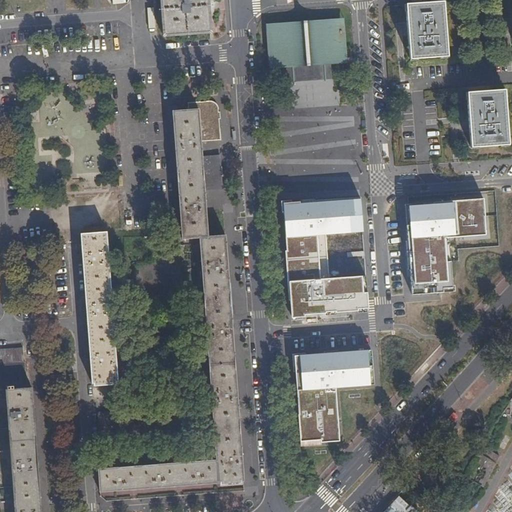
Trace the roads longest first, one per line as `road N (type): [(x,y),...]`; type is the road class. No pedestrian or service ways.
road 1 (residential): [(0,226),(8,332),(76,327),(92,511)]
road 2 (primary): [(511,292),(308,511)]
road 3 (residential): [(262,332),(242,52)]
road 4 (residential): [(242,52),(150,58),(139,15),(0,26)]
road 5 (residential): [(262,332),(384,325),(380,187)]
road 6 (primary): [(343,511),(511,322)]
road 7 (unknown): [(456,352),(384,325),(446,314),(511,253)]
road 8 (unclassified): [(363,0),(380,187)]
road 9 (residential): [(276,511),(262,332)]
road 10 (unclassified): [(380,187),(511,180)]
